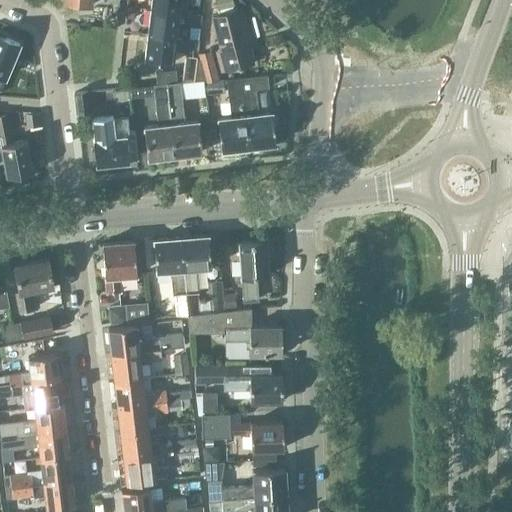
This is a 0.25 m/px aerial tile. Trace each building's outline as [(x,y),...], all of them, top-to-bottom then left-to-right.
[(150,0),(149,9),(190,14),(190,13),(185,13),(186,1),(197,3),(197,0),(150,0)] [(231,0),(214,0),(216,9),(233,5),(231,0)] [(250,64),(244,40),(249,38),(242,8),(214,14),(222,49),(215,51),(220,71),(250,64)] [(149,9),(147,34),(192,40),(193,39),(187,38),(190,14),(149,9)] [(0,84),(3,77),(4,77),(19,43),(0,34),(0,84)] [(192,40),(147,34),(143,59),(172,63),(173,50),(191,52),(192,40)] [(218,79),(210,49),(198,52),(199,58),(205,79),(205,80),(218,79)] [(185,55),(182,79),(193,80),(196,58),(196,56),(185,55)] [(193,80),(203,79),(205,79),(199,58),(196,58),(193,80)] [(266,74),(240,77),(247,146),(274,143),(272,125),(276,124),(274,114),(271,115),(270,111),(257,113),(254,89),(267,87),(266,74)] [(221,153),(240,151),(239,147),(247,146),(240,77),(226,79),(230,116),(217,117),(221,153)] [(224,92),(223,79),(203,81),(205,95),(224,92)] [(166,88),(174,155),(201,152),(197,121),(184,122),(179,82),(176,82),(165,83),(166,88)] [(157,125),(143,127),(147,158),(174,155),(166,88),(165,83),(156,84),(152,85),(153,86),(153,89),(154,94),(154,97),(157,125)] [(152,84),(139,85),(140,96),(143,96),(154,94),(153,89),(153,86),(152,85),(152,84)] [(86,91),(74,92),(76,112),(89,111),(86,91)] [(0,159),(3,159),(6,176),(32,171),(25,138),(9,141),(4,114),(0,115),(0,159)] [(112,116),(90,118),(93,139),(92,139),(95,164),(127,160),(127,156),(136,155),(134,130),(129,130),(128,130),(128,134),(123,135),(115,136),(114,136),(112,118),(112,117),(112,116)] [(185,292),(196,291),(198,291),(196,267),(210,266),(207,234),(180,236),(185,292)] [(185,292),(180,236),(153,239),(156,270),(170,269),(172,294),(174,294),(175,315),(186,314),(198,313),(197,300),(196,291),(185,292)] [(135,274),(133,240),(102,243),(106,292),(119,292),(118,275),(135,274)] [(264,241),(264,240),(238,242),(240,276),(241,276),(243,299),(256,299),(255,275),(267,274),(265,255),(269,253),(269,243),(264,241)] [(52,285),(47,258),(13,264),(18,290),(14,291),(18,310),(33,307),(30,289),(52,285)] [(221,280),(207,281),(208,299),(209,311),(223,310),(222,293),(221,280)] [(222,293),(223,310),(235,309),(234,292),(222,293)] [(208,299),(197,300),(198,313),(209,312),(209,311),(208,299)] [(125,304),(108,306),(110,323),(127,321),(125,304)] [(198,313),(186,314),(188,331),(224,331),(224,340),(249,340),(249,353),(281,353),(281,325),(250,325),(250,308),(235,309),(223,310),(209,311),(209,312),(198,313)] [(49,315),(11,323),(14,339),(23,337),(52,332),(49,315)] [(14,339),(11,323),(1,325),(4,341),(14,339)] [(135,325),(107,328),(110,354),(160,348),(184,345),(182,333),(137,338),(135,325)] [(160,348),(110,354),(113,381),(141,378),(140,363),(149,362),(149,360),(161,358),(160,348)] [(187,373),(185,351),(171,352),(173,374),(187,373)] [(20,373),(8,374),(8,375),(9,384),(59,378),(57,366),(60,365),(59,357),(56,357),(56,353),(27,356),(29,370),(20,371),(20,373)] [(226,364),(194,363),(194,382),(224,382),(224,389),(230,389),(249,389),(249,401),(281,401),(281,399),(281,374),(270,373),(270,363),(226,364)] [(8,375),(0,376),(0,385),(6,385),(9,384),(8,375)] [(59,378),(9,384),(10,393),(22,392),(24,408),(34,407),(33,407),(61,403),(59,378)] [(141,378),(113,381),(116,406),(166,400),(180,399),(189,398),(189,397),(191,397),(190,389),(165,392),(165,390),(153,391),(152,389),(143,390),(141,378)] [(0,385),(0,394),(10,393),(9,384),(6,385),(0,385)] [(166,400),(116,406),(119,432),(147,428),(146,419),(146,415),(156,414),(156,413),(155,412),(167,411),(167,410),(181,409),(181,403),(180,399),(166,400)] [(33,407),(34,407),(35,418),(0,422),(0,435),(64,429),(61,403),(33,407)] [(223,413),(199,414),(200,430),(223,428),(223,413)] [(282,436),(281,420),(230,423),(231,433),(250,432),(251,450),(282,448),(282,436)] [(119,432),(122,457),(172,451),(171,445),(171,441),(149,443),(147,428),(119,432)] [(64,429),(0,435),(0,442),(1,447),(11,446),(12,448),(38,445),(39,457),(67,453),(64,429)] [(195,438),(171,441),(171,445),(172,451),(189,449),(197,448),(195,438)] [(172,451),(122,457),(125,483),(154,480),(152,466),(161,464),(161,463),(173,462),(191,460),(189,449),(172,451)] [(27,473),(9,475),(10,486),(70,479),(67,453),(39,457),(41,469),(27,471),(27,473)] [(221,500),(286,496),(284,468),(252,470),(253,485),(221,487),(221,479),(206,480),(208,500),(221,500)] [(10,486),(12,497),(29,495),(30,496),(44,495),(45,508),(73,505),(70,479),(10,486)] [(120,489),(122,511),(151,511),(173,510),(177,509),(177,510),(185,509),(186,509),(184,497),(150,501),(148,486),(120,489)] [(286,511),(286,496),(221,500),(222,511),(254,510),(254,511),(286,511)]
